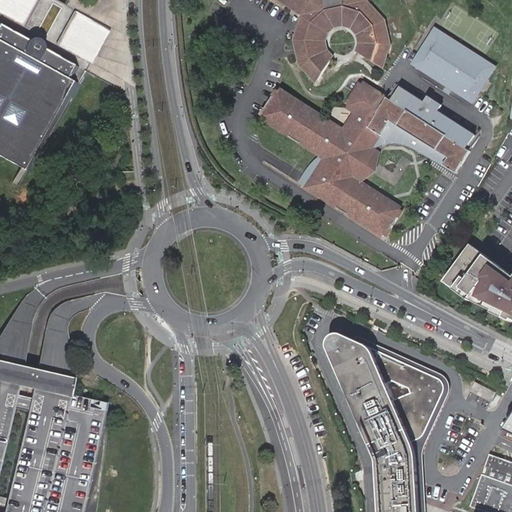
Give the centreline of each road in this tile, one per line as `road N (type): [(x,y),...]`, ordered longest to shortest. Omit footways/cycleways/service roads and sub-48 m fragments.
road 1 (unknown): [(341,261),(355,225),(289,185),(241,134),(249,82),(270,35)]
road 2 (tertiary): [(139,0),(162,239)]
road 3 (tertiary): [(222,217),(189,173),(162,0)]
road 4 (tertiary): [(318,511),(296,416),(247,311)]
road 5 (tertiary): [(428,314),(323,251),(249,233)]
road 6 (tertiary): [(261,286),(287,266),(315,265),(428,314)]
road 7 (tertiary): [(162,239),(151,274),(166,309),(205,326),(247,311)]
